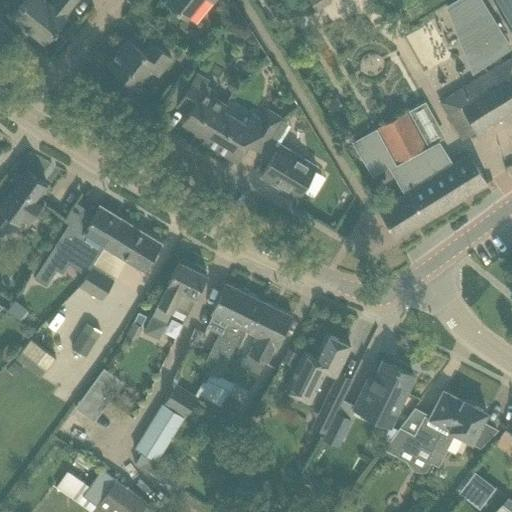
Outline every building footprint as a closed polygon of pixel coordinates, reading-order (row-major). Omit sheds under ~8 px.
[(23,0),(23,1),(10,16),(44,44),(66,18),(64,16),(76,0),(64,0),(56,10),(50,4),(44,0),(23,0)] [(163,0),(176,10),(186,18),(200,0),(209,0),(212,3),(214,0),(163,0)] [(331,3),(329,0),(309,0),(316,11),(331,3)] [(505,40),(480,0),(461,0),(448,9),(478,57),(505,40)] [(511,0),(497,0),(509,20),(511,18),(511,0)] [(117,73),(111,81),(128,95),(150,69),(157,75),(171,58),(151,42),(143,52),(127,40),(107,64),(117,73)] [(258,47),(247,47),(248,61),(258,61),(258,47)] [(179,50),(174,57),(180,61),(185,55),(179,50)] [(439,102),(452,122),(463,139),(511,108),(511,85),(499,64),(439,102)] [(182,121),(205,135),(221,109),(223,105),(212,98),(215,92),(205,86),(208,81),(196,73),(176,106),(187,112),(182,121)] [(336,98),(325,104),(331,115),(342,108),(336,98)] [(221,109),(205,135),(202,140),(237,161),(247,144),(261,152),(281,119),(267,110),(261,120),(251,114),(245,124),(221,109)] [(404,194),(378,210),(396,239),(487,183),(469,155),(452,165),(444,152),(431,160),(405,112),(377,127),(377,128),(353,143),(351,141),(350,142),(372,176),(373,175),(371,173),(388,163),(398,179),(395,181),(404,194)] [(260,175),(298,198),(316,167),(279,145),(260,175)] [(0,235),(1,236),(21,209),(32,217),(43,201),(37,197),(46,185),(45,183),(44,184),(38,180),(39,179),(26,170),(0,204),(0,235)] [(67,222),(33,277),(45,285),(55,269),(61,274),(68,264),(76,251),(93,261),(103,245),(126,259),(144,270),(150,260),(161,243),(120,218),(99,205),(92,216),(88,222),(83,231),(81,231),(67,222)] [(151,316),(165,323),(172,308),(186,315),(187,315),(198,292),(207,274),(178,260),(169,278),(166,284),(167,284),(158,301),(151,316)] [(78,286),(101,300),(114,279),(91,265),(78,286)] [(219,333),(212,347),(230,356),(243,329),(248,331),(262,302),(225,283),(210,313),(212,314),(206,326),(219,333)] [(15,300),(8,309),(20,318),(27,309),(15,300)] [(292,316),(262,302),(248,331),(257,336),(247,355),(266,364),(276,345),(277,346),(292,316)] [(71,347),(86,356),(97,338),(82,329),(71,347)] [(285,389),(309,401),(325,369),(335,374),(341,363),(350,345),(326,333),(315,355),(305,350),(285,389)] [(13,357),(38,375),(53,355),(28,337),(13,357)] [(230,356),(212,347),(205,361),(214,366),(204,386),(225,396),(227,397),(233,384),(219,378),(230,356)] [(13,360),(6,370),(14,376),(22,367),(13,360)] [(363,388),(354,407),(376,418),(389,424),(404,393),(413,375),(382,361),(374,379),(368,391),(363,388)] [(103,369),(89,389),(108,402),(122,383),(103,369)] [(321,404),(335,412),(336,409),(346,390),(332,383),(321,404)] [(176,384),(162,404),(183,417),(196,396),(176,384)] [(399,426),(382,449),(395,455),(406,461),(410,453),(430,462),(437,466),(454,433),(469,441),(471,441),(479,446),(491,437),(496,429),(481,422),(486,412),(463,400),(462,401),(446,392),(443,391),(429,418),(423,415),(413,434),(399,426)] [(183,417),(162,404),(135,448),(156,461),(183,417)] [(337,444),(349,419),(350,416),(336,409),(335,412),(323,437),(337,444)] [(163,456),(152,472),(165,480),(176,464),(163,456)] [(67,472),(54,489),(86,511),(90,511),(95,506),(103,511),(139,511),(147,502),(114,479),(115,477),(101,467),(87,487),(67,472)] [(474,473),(459,492),(479,507),(494,488),(474,473)] [(253,483),(244,501),(266,511),(271,511),(279,496),(253,483)]
